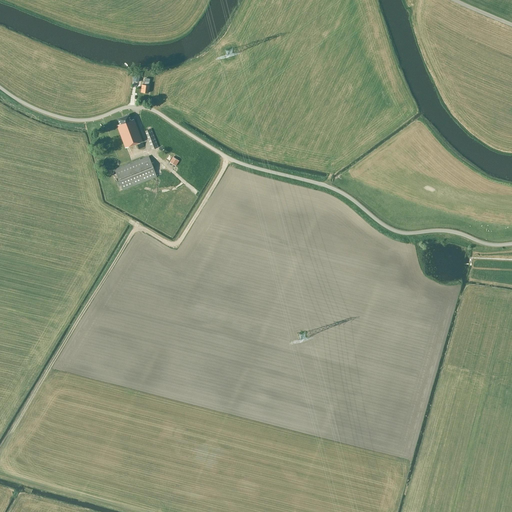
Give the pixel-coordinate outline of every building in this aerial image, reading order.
[(142,85),(140,92),(147,93),(148,89),(149,86),(148,86),(149,82),(144,82),(144,85),(142,85)] [(119,124),(116,125),(126,148),(142,141),(133,119),(131,120),(128,115),(117,119),(119,124)] [(151,129),(145,131),(152,149),(158,147),(151,129)] [(117,164),(117,163),(117,162),(117,161),(116,160),(116,159),(115,159),(115,158),(114,157),(113,157),(112,157),(112,156),(111,156),(110,156),(109,156),(108,156),(108,157),(107,157),(106,157),(105,158),(105,159),(104,159),(104,160),(103,161),(103,162),(103,163),(103,164),(103,165),(103,166),(104,166),(104,167),(105,168),(105,169),(106,169),(107,170),(108,170),(109,170),(110,170),(111,170),(112,170),(113,170),(114,169),(115,169),(115,168),(116,167),(116,166),(117,166),(117,165),(117,164)] [(114,170),(119,181),(116,182),(118,187),(121,185),(122,190),(156,176),(148,156),(114,170)] [(175,166),(178,161),(172,157),(169,162),(175,166)]
